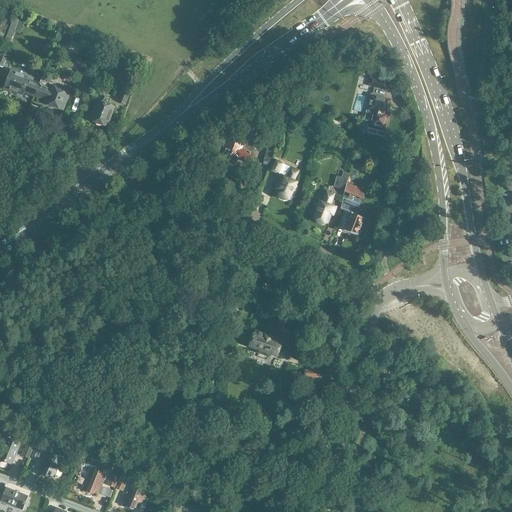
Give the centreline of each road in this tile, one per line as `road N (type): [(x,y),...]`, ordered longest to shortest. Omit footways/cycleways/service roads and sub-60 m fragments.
road 1 (primary): [(483,286),(454,140),(395,0)]
road 2 (primary): [(371,0),(431,132),(444,275)]
road 3 (unclassified): [(380,300),(269,236),(156,189)]
road 4 (primary): [(157,134),(348,0)]
road 5 (primary): [(299,0),(157,134)]
road 6 (unclassified): [(322,511),(363,351)]
road 7 (unclassified): [(398,289),(383,259),(406,166)]
